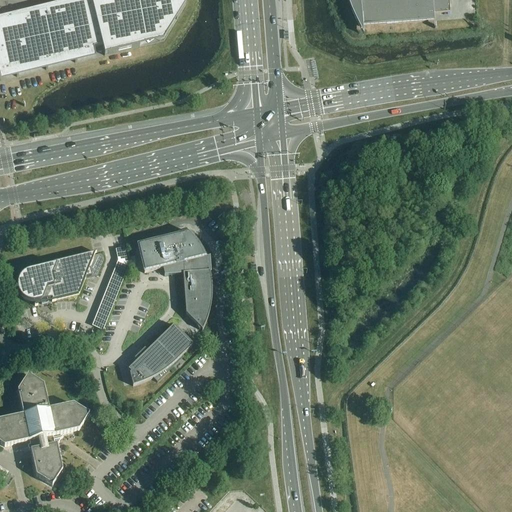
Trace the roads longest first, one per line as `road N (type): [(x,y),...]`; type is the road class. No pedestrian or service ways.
road 1 (primary): [(318,511),(298,384),(279,135)]
road 2 (primary): [(256,140),(298,511)]
road 3 (residential): [(121,508),(225,401),(224,364),(210,366),(136,437)]
road 4 (primary): [(0,199),(256,140)]
road 5 (primary): [(253,115),(0,163)]
road 6 (secondary): [(511,72),(278,110)]
road 7 (secondary): [(279,135),(511,92)]
road 8 (residential): [(0,351),(65,340),(88,348),(103,400),(136,437)]
road 9 (unknown): [(0,84),(168,40)]
